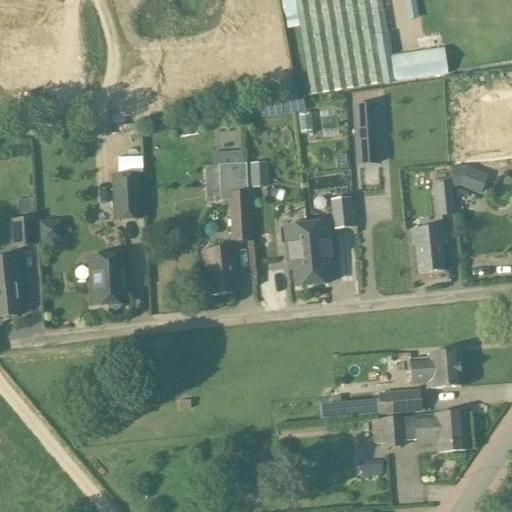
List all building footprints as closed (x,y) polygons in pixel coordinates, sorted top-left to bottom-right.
[(391,56),(381,0),(280,0),(283,15),(296,13),(310,96),(394,82),(394,83),(447,75),(442,49),(391,56)] [(409,20),(418,18),(414,0),(404,2),(409,20)] [(374,106),(354,107),(358,165),(378,164),(374,106)] [(266,163),(250,164),(251,189),(267,189),(266,163)] [(246,193),(245,164),(218,166),(220,202),(229,202),(231,243),(251,242),(249,193),(246,193)] [(480,196),(489,175),(468,167),(451,168),(453,189),(460,187),(480,196)] [(113,222),(142,221),(139,173),(110,175),(113,222)] [(436,219),(454,216),(451,183),(433,184),(436,219)] [(333,231),(353,229),(350,199),(329,201),(333,231)] [(11,248),(35,247),(34,219),(10,220),(11,248)] [(62,237),(61,220),(42,221),(43,238),(62,237)] [(327,283),(324,259),(331,259),(327,223),(284,228),(287,262),(293,261),(296,287),(327,283)] [(444,271),(442,243),(444,243),(443,227),(411,229),(412,246),(415,246),(417,275),(444,271)] [(210,296),(236,294),(233,264),(235,264),(234,248),(206,251),(210,296)] [(123,304),(122,277),(125,277),(123,255),(91,257),(92,273),(89,273),(90,291),(93,290),(95,306),(107,305),(109,308),(112,309),(116,309),(118,307),(120,304),(123,304)] [(0,317),(20,316),(17,286),(19,286),(17,258),(0,259),(0,317)] [(461,387),(459,350),(427,352),(427,359),(409,360),(411,385),(426,384),(426,390),(461,387)] [(381,417),(422,414),(420,391),(379,394),(381,417)] [(332,408),(341,408),(340,397),(331,398),(332,408)] [(190,401),(178,402),(179,411),(191,409),(190,401)] [(466,451),(463,412),(435,414),(435,417),(413,418),(401,418),(400,417),(382,419),(371,421),(373,446),(384,445),(385,449),(403,448),(403,442),(414,441),(415,446),(436,445),(436,453),(466,451)] [(362,478),(383,476),(382,465),(361,467),(362,478)] [(253,491),(233,493),(234,504),(254,501),(253,491)]
